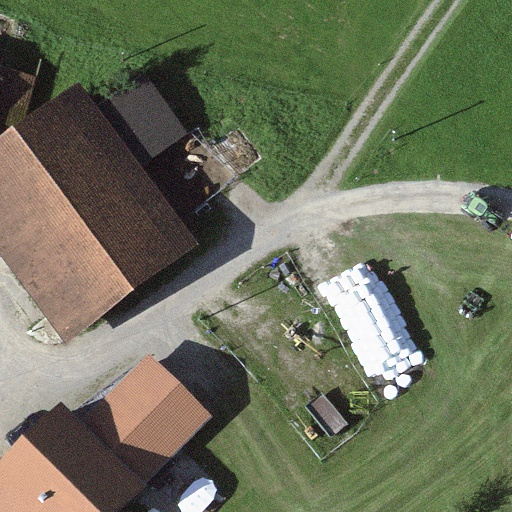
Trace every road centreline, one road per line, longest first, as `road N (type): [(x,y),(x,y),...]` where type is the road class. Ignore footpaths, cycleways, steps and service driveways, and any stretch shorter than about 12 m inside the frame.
road 1 (track): [(511,209),(400,199),(319,215),(275,233),(0,416)]
road 2 (track): [(319,215),(320,191),(448,0)]
